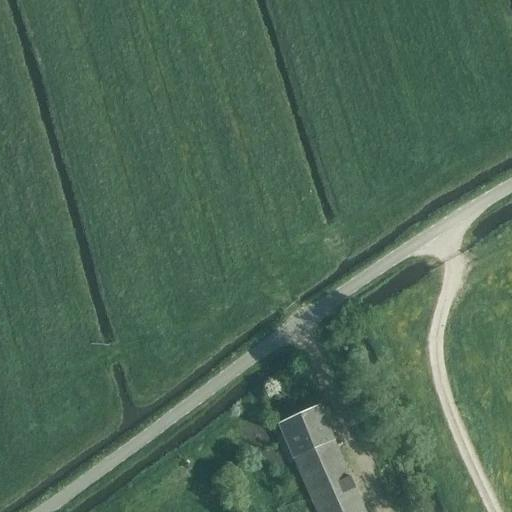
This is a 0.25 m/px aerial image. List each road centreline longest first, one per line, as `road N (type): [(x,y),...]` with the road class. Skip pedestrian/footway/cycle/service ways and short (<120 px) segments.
road 1 (unclassified): [(42,511),(310,317),(511,188)]
road 2 (track): [(498,511),(438,375),(438,326),(452,277),(441,228)]
